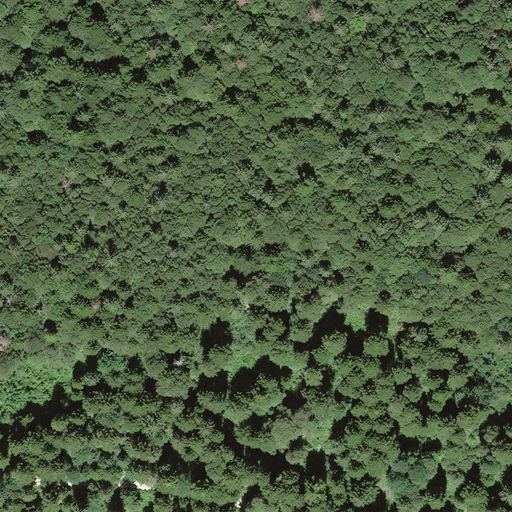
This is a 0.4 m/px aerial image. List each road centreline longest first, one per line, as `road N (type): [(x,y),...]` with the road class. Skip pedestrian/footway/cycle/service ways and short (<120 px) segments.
road 1 (track): [(0,482),(103,484),(260,511)]
road 2 (track): [(383,511),(398,475),(435,453),(511,449)]
